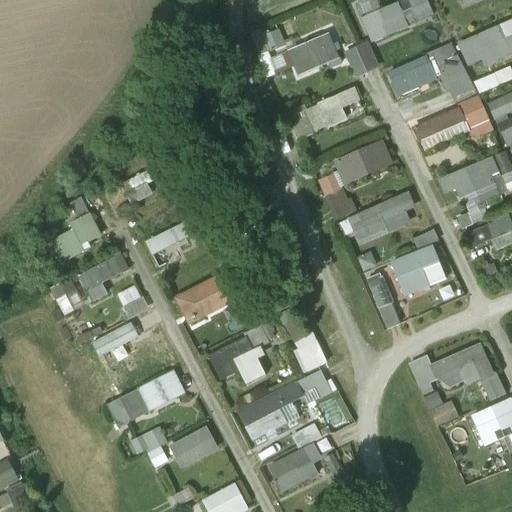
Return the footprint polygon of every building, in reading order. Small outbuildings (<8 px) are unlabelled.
[(426,0),(408,0),(398,4),(408,28),(434,17),(426,0)] [(408,28),(398,4),(362,20),(372,44),(408,28)] [(511,21),(458,45),(468,68),(482,62),(485,69),(511,56),(511,21)] [(261,31),(251,35),(260,59),(270,55),(271,55),(270,53),(264,37),(261,31)] [(264,37),(270,53),(286,47),(279,31),(264,37)] [(340,61),(329,35),(288,52),(299,78),(340,61)] [(379,69),(368,43),(356,49),(367,74),(379,69)] [(473,90),(452,45),(427,56),(428,57),(438,80),(440,79),(447,93),(449,92),(453,99),(473,90)] [(357,79),(367,74),(356,49),(345,53),(357,79)] [(276,70),(270,55),(260,59),(267,74),(276,70)] [(438,80),(428,57),(389,75),(400,98),(438,80)] [(511,81),(511,72),(510,69),(474,84),(479,95),(511,81)] [(360,102),(355,90),(318,105),(319,107),(327,128),(328,130),(347,122),(341,110),(360,102)] [(511,114),(511,95),(488,105),(495,121),(511,114)] [(494,131),(478,97),(458,106),(460,110),(470,132),(473,140),(494,131)] [(317,134),(316,133),(307,112),(305,107),(286,114),(298,142),(317,134)] [(327,128),(319,107),(307,112),(316,133),(327,128)] [(425,152),(470,132),(460,110),(415,129),(425,152)] [(511,144),(511,119),(497,126),(507,147),(511,144)] [(393,165),(382,142),(336,163),(346,186),(393,165)] [(177,157),(173,150),(159,156),(163,164),(177,157)] [(511,168),(506,154),(493,159),(501,178),(511,173),(511,168)] [(501,178),(493,159),(439,181),(445,195),(456,191),(462,206),(475,201),(477,206),(507,193),(501,178)] [(159,179),(154,169),(122,186),(132,206),(153,196),(147,185),(159,179)] [(335,175),(319,182),(326,199),(342,192),(335,175)] [(342,192),(326,199),(336,222),(357,213),(351,199),(346,201),(342,192)] [(415,209),(409,194),(348,220),(359,245),(388,232),(388,234),(410,225),(405,213),(415,209)] [(78,221),(90,215),(81,199),(70,205),(71,206),(76,217),(78,221)] [(69,220),(76,217),(71,206),(64,210),(69,220)] [(490,219),(484,207),(458,219),(463,231),(490,219)] [(84,253),(81,247),(102,236),(90,214),(90,215),(78,221),(70,225),(73,231),(51,242),(63,264),(84,253)] [(229,214),(207,222),(212,235),(234,227),(229,214)] [(511,222),(510,218),(469,235),(475,249),(491,242),(511,233),(511,222)] [(195,236),(189,223),(146,244),(152,257),(195,236)] [(439,243),(434,232),(414,241),(419,252),(439,243)] [(511,246),(511,233),(491,242),(496,253),(511,246)] [(446,281),(433,247),(392,264),(405,298),(446,281)] [(375,267),(370,255),(360,259),(365,271),(375,267)] [(129,272),(121,256),(79,277),(87,293),(103,285),(129,272)] [(488,282),(502,276),(494,259),(480,265),(488,282)] [(238,301),(225,274),(175,299),(189,325),(238,301)] [(394,304),(382,278),(368,284),(379,310),(392,305),(394,304)] [(76,291),(70,280),(51,290),(57,301),(76,291)] [(103,285),(87,293),(92,303),(108,295),(103,285)] [(118,296),(125,308),(141,300),(134,288),(118,296)] [(76,291),(57,301),(64,314),(83,304),(76,291)] [(131,319),(149,310),(144,299),(141,300),(125,308),(131,319)] [(392,305),(379,310),(388,331),(401,325),(392,305)] [(292,310),(279,318),(295,344),(308,337),(292,310)] [(154,338),(143,317),(95,341),(105,362),(154,338)] [(253,351),(246,339),(209,357),(221,381),(240,372),(246,385),(266,376),(258,360),(265,357),(260,348),(253,351)] [(327,365),(317,342),(294,353),(304,375),(327,365)] [(495,375),(481,345),(430,367),(436,380),(450,389),(464,383),(473,366),(490,403),(507,396),(496,374),(495,375)] [(186,394),(174,372),(138,391),(108,407),(119,429),(186,394)] [(321,372),(296,384),(302,396),(315,390),(320,400),(333,394),(321,372)] [(108,407),(138,391),(129,375),(114,383),(110,376),(96,384),(108,407)] [(296,384),(239,413),(255,443),(288,425),(280,411),(304,399),(302,396),(296,384)] [(511,403),(510,400),(473,417),(486,447),(503,439),(511,435),(511,403)] [(459,418),(452,403),(432,412),(439,428),(459,418)] [(322,440),(315,426),(292,437),(299,451),(313,444),(322,440)] [(218,450),(207,428),(171,448),(183,469),(218,450)] [(167,444),(159,429),(136,440),(144,456),(149,453),(160,447),(167,444)] [(511,454),(511,435),(503,439),(511,456),(511,454)] [(322,461),(313,444),(268,467),(283,495),(319,476),(314,465),(322,461)] [(168,463),(160,447),(149,453),(157,469),(168,463)] [(19,482),(8,462),(0,466),(0,490),(1,492),(19,482)] [(31,503),(23,486),(8,493),(9,494),(14,505),(16,509),(31,503)] [(246,511),(249,511),(235,486),(204,502),(208,511),(246,511)] [(194,499),(190,490),(169,500),(173,509),(194,499)] [(0,504),(2,510),(14,505),(9,494),(0,497),(0,504)]
